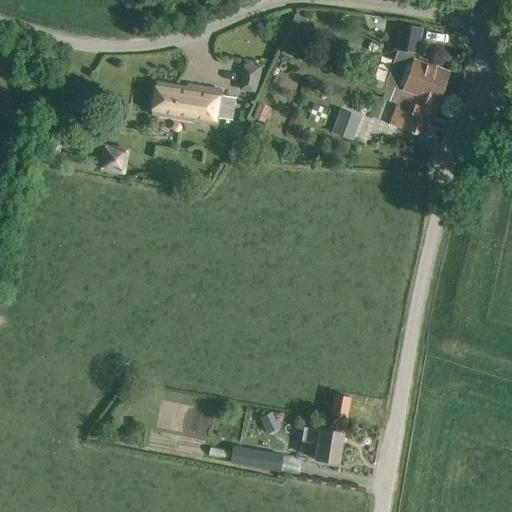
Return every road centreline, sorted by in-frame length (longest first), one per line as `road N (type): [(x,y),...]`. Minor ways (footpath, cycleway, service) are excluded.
road 1 (unclassified): [(489,17),(293,1),(133,46),(72,46),(0,28)]
road 2 (unclassified): [(384,511),(419,307),(471,94)]
